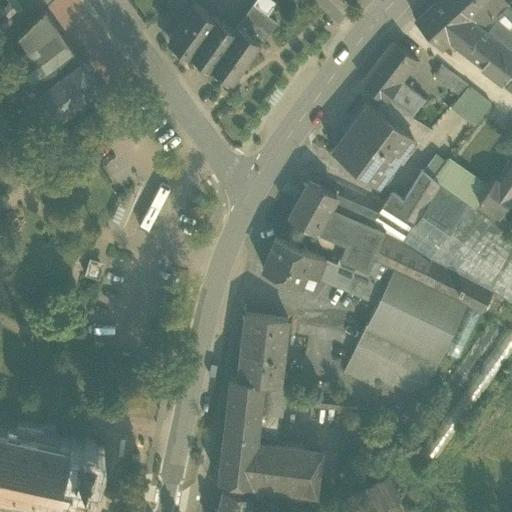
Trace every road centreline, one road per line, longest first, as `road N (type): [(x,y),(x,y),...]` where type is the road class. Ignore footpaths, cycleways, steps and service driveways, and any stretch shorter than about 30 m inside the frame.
road 1 (secondary): [(252,194),(209,300),(163,511)]
road 2 (residential): [(252,194),(104,0)]
road 3 (secondary): [(393,0),(292,127),(252,194)]
